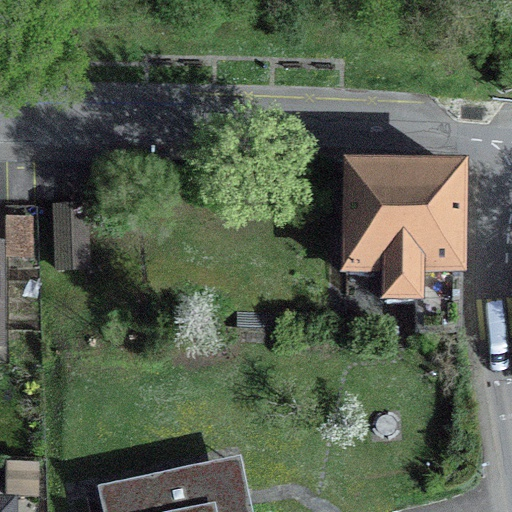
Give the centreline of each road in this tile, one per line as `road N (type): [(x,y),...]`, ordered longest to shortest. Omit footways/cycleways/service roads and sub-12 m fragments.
road 1 (residential): [(511,149),(432,136),(0,128)]
road 2 (residential): [(511,384),(503,319),(511,225)]
